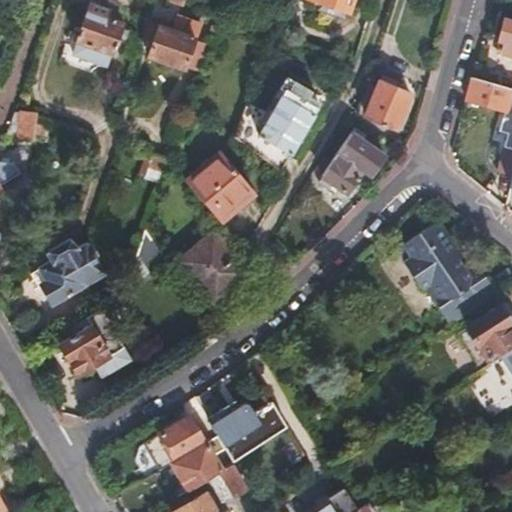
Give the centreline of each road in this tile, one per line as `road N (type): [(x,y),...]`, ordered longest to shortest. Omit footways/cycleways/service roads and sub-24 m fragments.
road 1 (residential): [(291,286),(257,245),(260,233),(333,105),(376,0)]
road 2 (residential): [(291,286),(196,374),(54,447)]
road 3 (residential): [(426,159),(291,286)]
road 4 (residential): [(469,0),(426,159)]
